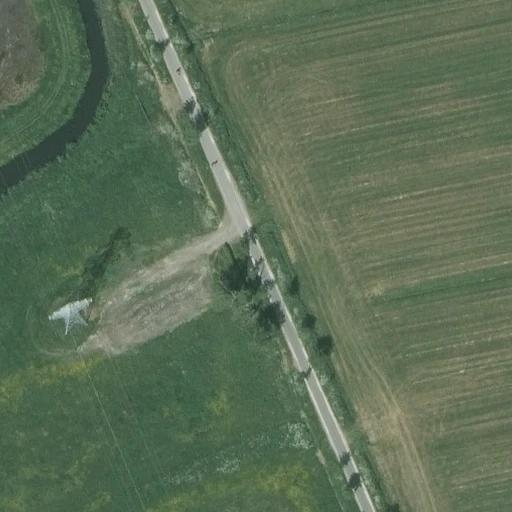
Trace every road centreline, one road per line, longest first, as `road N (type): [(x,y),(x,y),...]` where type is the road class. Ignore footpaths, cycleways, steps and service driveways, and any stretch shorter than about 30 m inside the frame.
road 1 (unclassified): [(363,511),(140,0)]
road 2 (track): [(239,229),(86,312)]
